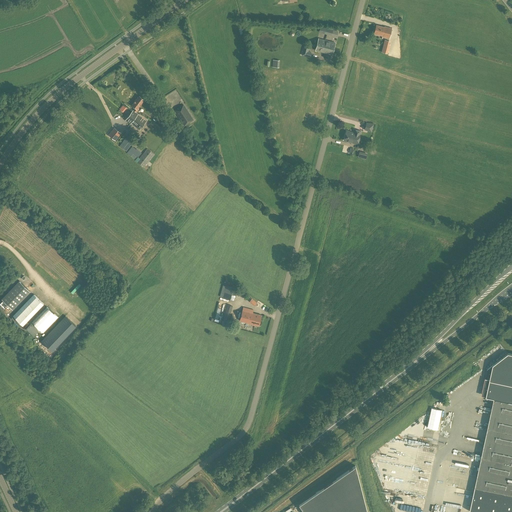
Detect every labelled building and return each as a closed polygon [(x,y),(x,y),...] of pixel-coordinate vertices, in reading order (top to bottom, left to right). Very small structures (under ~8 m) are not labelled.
[(385,28),(376,25),(374,33),(382,35),(382,36),(389,38),(392,29),(385,27),(385,28)] [(325,40),(318,39),(315,50),(322,52),(323,48),(325,40)] [(323,48),(322,52),(332,54),(335,43),(325,40),(323,48)] [(388,51),(390,45),(389,44),(390,41),(384,40),(381,52),(387,54),(388,51)] [(310,57),(311,52),(308,51),(309,48),(303,47),(301,55),(310,57)] [(142,96),(146,94),(143,86),(138,88),(142,96)] [(134,110),(136,112),(138,109),(137,108),(144,100),(139,96),(132,105),(135,108),(134,110)] [(193,120),(183,105),(180,107),(180,108),(178,109),(177,108),(174,110),(184,126),(193,120)] [(136,112),(134,110),(133,110),(125,120),(130,124),(131,123),(139,130),(146,121),(137,115),(138,114),(136,112)] [(166,131),(174,127),(167,115),(164,117),(166,120),(161,123),(166,131)] [(372,132),(374,124),(366,122),(364,130),(372,132)] [(115,141),(121,133),(114,127),(108,135),(115,141)] [(357,144),(361,131),(354,129),(353,133),(346,131),(344,140),(357,144)] [(126,151),(135,140),(128,134),(119,146),(126,151)] [(139,158),(138,157),(140,154),(132,147),(126,153),(144,167),(154,154),(147,148),(139,158)] [(366,159),(368,153),(359,151),(358,157),(366,159)] [(19,280),(1,298),(12,308),(30,291),(19,280)] [(234,301),(237,289),(225,286),(222,297),(234,301)] [(34,294),(11,318),(20,327),(43,303),(34,294)] [(227,326),(232,306),(227,304),(221,325),(227,326)] [(23,331),(33,341),(57,316),(46,306),(23,331)] [(259,326),(261,315),(252,313),(253,310),(243,307),(239,320),(259,326)] [(52,351),(76,326),(65,316),(41,341),(52,351)] [(475,487),(470,511),(473,511),(511,511),(511,353),(508,352),(487,369),(485,378),(490,379),(486,397),(494,398),(485,443),(479,468),(475,487)] [(428,427),(439,429),(443,409),(432,407),(428,427)] [(366,511),(355,465),(299,504),(303,511),(366,511)]
